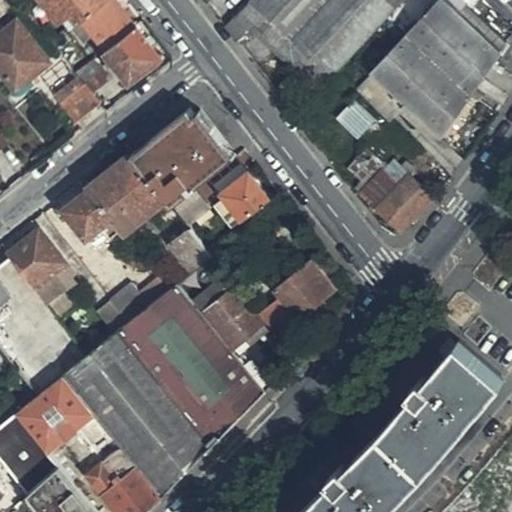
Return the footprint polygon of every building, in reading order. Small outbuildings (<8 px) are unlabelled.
[(81,18),(104,0),(48,0),(65,22),(77,13),(81,18)] [(109,48),(138,25),(118,0),(104,0),(81,18),(106,50),(109,48)] [(280,94),(283,98),(301,112),(405,0),(258,0),(238,23),(295,77),(280,94)] [(464,0),(437,0),(373,68),(444,134),(442,136),(449,143),(480,102),(473,96),(478,89),(485,95),(496,103),(502,95),(482,79),(510,42),(464,0)] [(52,60),(19,18),(0,33),(0,64),(18,86),(52,60)] [(163,56),(138,25),(109,48),(134,79),(163,56)] [(114,79),(96,58),(79,72),(86,80),(96,94),(114,79)] [(444,134),(373,68),(366,76),(437,143),(442,136),(444,134)] [(78,123),(103,103),(96,94),(87,83),(62,102),(78,123)] [(480,102),(485,95),(478,89),(473,96),(480,102)] [(358,139),(375,117),(352,97),(334,118),(358,139)] [(193,110),(153,141),(159,149),(141,163),(173,202),(176,206),(195,191),(232,162),(223,150),(230,145),(217,128),(210,133),(197,116),(193,110)] [(204,111),(197,116),(210,133),(217,128),(204,111)] [(159,149),(153,141),(135,156),(141,163),(159,149)] [(239,157),(230,145),(223,150),(232,162),(239,157)] [(401,230),(403,230),(435,197),(377,145),(350,172),(369,190),(364,196),(401,230)] [(141,163),(135,156),(94,188),(127,231),(131,235),(173,202),(141,163)] [(248,220),(274,199),(252,172),(226,192),(229,196),(248,220)] [(127,231),(94,188),(68,208),(93,239),(107,227),(117,240),(127,231)] [(212,209),(195,191),(176,206),(191,225),(212,209)] [(237,229),(248,220),(229,196),(218,204),(237,229)] [(44,227),(10,254),(51,304),(73,287),(59,271),(71,261),(44,227)] [(175,243),(198,271),(217,256),(211,249),(194,228),(175,243)] [(265,312),(285,335),(323,306),(320,303),(338,288),(316,259),(279,287),(284,295),(265,312)] [(487,278),(496,265),(487,259),(478,271),(487,278)] [(80,271),(71,261),(59,271),(73,287),(80,281),(75,275),(80,271)] [(161,272),(170,283),(182,273),(177,266),(171,269),(169,266),(161,272)] [(0,278),(0,305),(13,295),(0,278)] [(166,498),(267,388),(181,285),(175,290),(135,322),(123,331),(112,340),(92,356),(70,374),(68,375),(166,498)] [(267,321),(237,287),(210,310),(238,344),(267,321)] [(135,322),(117,300),(105,309),(123,331),(135,322)] [(104,331),(95,339),(102,347),(112,340),(104,331)] [(377,511),(408,481),(502,373),(463,340),(428,380),(424,378),(414,391),(417,395),(383,435),(348,469),(344,464),(332,477),(336,481),(304,511),(377,511)] [(43,395),(68,375),(70,374),(54,354),(46,361),(36,348),(17,363),(43,395)] [(0,429),(0,451),(33,493),(48,511),(101,511),(22,411),(0,429)] [(139,470),(132,462),(115,476),(122,484),(139,470)] [(119,511),(149,511),(164,500),(140,469),(139,470),(122,484),(107,497),(119,511)]
